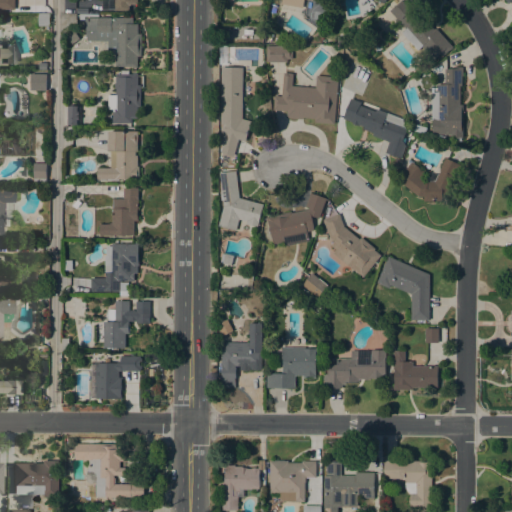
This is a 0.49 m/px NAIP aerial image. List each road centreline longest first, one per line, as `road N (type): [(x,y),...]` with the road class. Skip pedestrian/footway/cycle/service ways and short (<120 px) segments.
road 1 (residential): [(463,511),(464,283),(502,96),(484,29),(460,0)]
road 2 (tertiary): [(511,426),(0,422)]
road 3 (secondary): [(187,511),(191,0)]
road 4 (residential): [(470,245),(411,230),(327,164),(273,167)]
